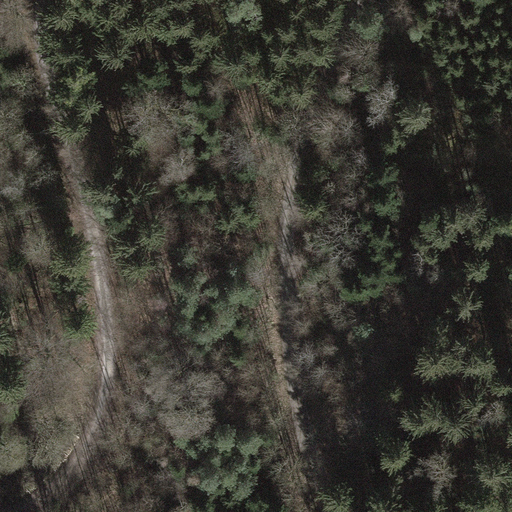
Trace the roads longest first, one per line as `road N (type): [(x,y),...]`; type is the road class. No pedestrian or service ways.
road 1 (track): [(44,0),(45,61),(86,190),(99,289),(98,409),(35,494),(0,506)]
road 2 (track): [(331,511),(299,433),(284,281),(300,138),(356,0)]
